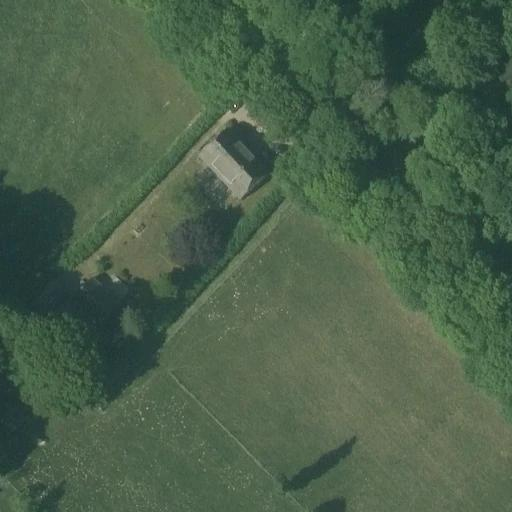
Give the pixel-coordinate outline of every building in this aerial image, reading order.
[(269,175),(227,129),(198,156),(240,202),(269,175)] [(52,284),(28,307),(43,322),(66,298),(52,284)] [(90,285),(72,307),(83,316),(76,324),(84,330),(90,323),(100,331),(119,309),(90,285)] [(7,405),(0,412),(0,419),(3,422),(14,411),(7,405)] [(25,421),(14,411),(3,422),(14,433),(25,421)]
